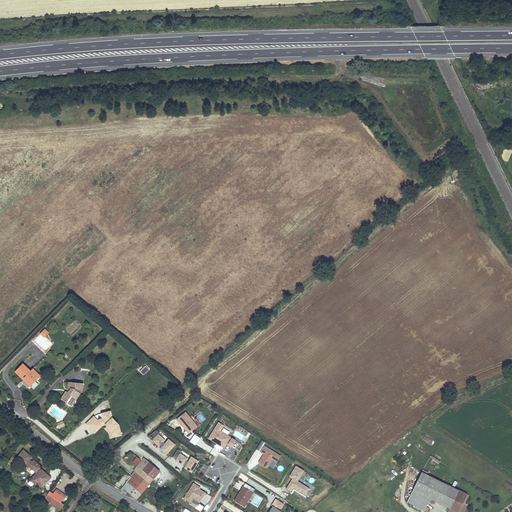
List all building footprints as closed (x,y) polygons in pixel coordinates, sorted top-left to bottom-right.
[(44,337),(50,332),(45,328),(40,333),(44,337)] [(16,361),(8,368),(17,377),(17,376),(19,378),(18,378),(23,384),(31,376),(24,369),(16,361)] [(26,367),(24,369),(31,376),(33,374),(26,367)] [(83,392),(84,382),(68,381),(68,387),(69,387),(71,387),(71,389),(69,391),(67,391),(66,391),(65,391),(61,398),(67,402),(72,401),(74,397),(77,399),(81,392),(83,392)] [(72,406),(77,399),(74,397),(72,401),(67,402),(72,406)] [(99,418),(98,420),(94,415),(85,424),(94,434),(103,425),(106,424),(107,425),(104,428),(108,432),(110,438),(122,435),(119,424),(120,423),(113,416),(111,410),(100,413),(102,418),(99,418)] [(185,413),(177,419),(189,434),(197,426),(185,413)] [(207,438),(224,448),(226,444),(231,447),(235,440),(230,437),(231,436),(221,431),(224,425),(217,421),(207,438)] [(160,434),(156,430),(150,436),(154,440),(153,441),(159,446),(160,445),(163,447),(160,449),(166,455),(175,445),(169,439),(165,443),(163,442),(165,440),(159,435),(160,434)] [(196,445),(201,437),(194,434),(190,442),(196,445)] [(210,452),(213,448),(201,441),(199,445),(210,452)] [(282,456),(264,445),(260,452),(265,455),(265,456),(263,456),(259,463),(267,469),(272,460),(277,463),(282,456)] [(32,457),(23,450),(16,459),(13,457),(8,462),(14,468),(19,463),(25,468),(28,465),(37,473),(30,480),(36,485),(37,483),(42,488),(51,477),(41,468),(42,467),(34,460),(32,462),(30,460),(32,457)] [(184,468),(191,473),(198,461),(192,458),(189,462),(186,461),(187,459),(180,454),(181,453),(178,451),(174,457),(177,459),(176,461),(183,465),(184,465),(185,466),(184,468)] [(136,465),(141,460),(136,456),(132,462),(136,465)] [(149,484),(160,471),(143,457),(141,460),(136,465),(132,470),(135,473),(149,484)] [(304,471),(296,466),(289,477),(293,479),(287,488),(291,491),(293,487),(305,494),(309,489),(297,482),(304,471)] [(421,472),(413,490),(432,500),(450,508),(459,490),(421,472)] [(135,473),(121,490),(126,494),(127,492),(136,499),(149,484),(135,473)] [(206,492),(199,488),(201,487),(193,482),(183,498),(190,503),(193,499),(199,503),(206,492)] [(253,492),(242,486),(233,501),(244,507),(253,492)] [(55,492),(64,498),(66,495),(57,489),(55,492)] [(407,502),(424,511),(429,502),(431,502),(432,500),(413,490),(407,502)] [(464,493),(459,490),(450,508),(455,511),(464,493)] [(64,498),(55,492),(53,494),(50,492),(45,499),(60,510),(64,504),(61,502),(64,498)] [(278,511),(280,510),(279,510),(283,503),(275,498),(271,505),(271,506),(267,511),(278,511)]
